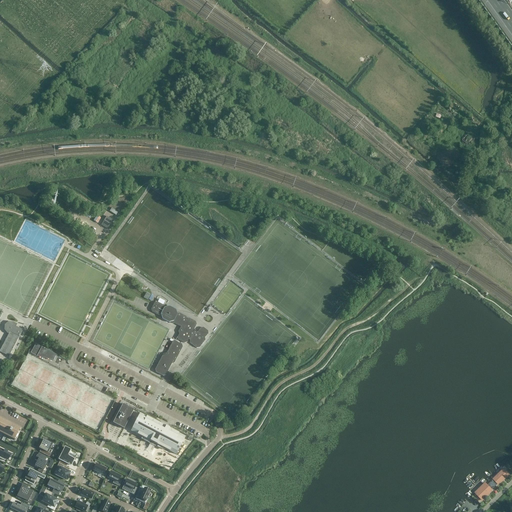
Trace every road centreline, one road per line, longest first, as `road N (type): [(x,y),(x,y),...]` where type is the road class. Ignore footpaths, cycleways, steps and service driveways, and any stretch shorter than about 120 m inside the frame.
road 1 (unknown): [(469,0),(506,56),(501,103),(486,116),(347,0)]
road 2 (track): [(219,436),(249,427),(279,384),(315,365),(346,328),(378,312),(424,266)]
